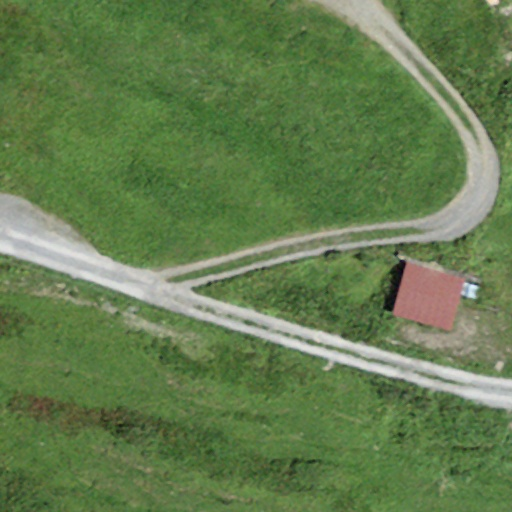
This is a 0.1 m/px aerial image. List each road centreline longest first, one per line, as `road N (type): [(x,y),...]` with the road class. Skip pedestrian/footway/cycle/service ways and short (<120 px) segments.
road 1 (track): [(0,219),(511,377)]
road 2 (track): [(173,272),(392,219),(446,187),(511,129)]
road 3 (track): [(511,125),(462,50),(415,0)]
